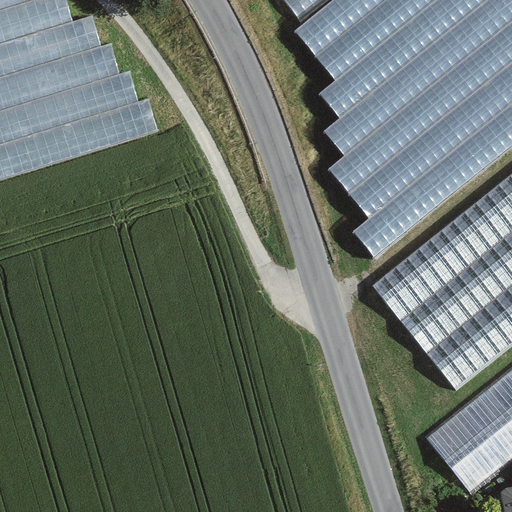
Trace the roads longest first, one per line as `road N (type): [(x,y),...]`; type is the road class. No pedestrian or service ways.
road 1 (tertiary): [(391,511),(262,110),(208,0)]
road 2 (track): [(325,305),(270,278),(182,100),(106,0)]
